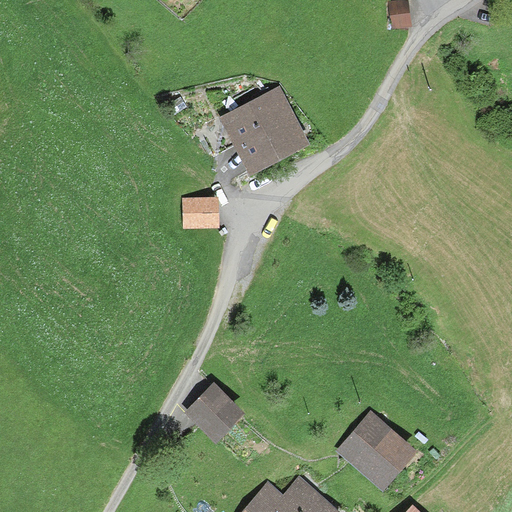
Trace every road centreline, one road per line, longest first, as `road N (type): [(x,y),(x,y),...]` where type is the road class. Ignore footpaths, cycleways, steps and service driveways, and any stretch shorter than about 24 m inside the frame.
road 1 (track): [(468,0),(413,45),(363,128),(274,197),(247,229),(207,339),(111,511)]
road 2 (track): [(396,511),(511,415)]
